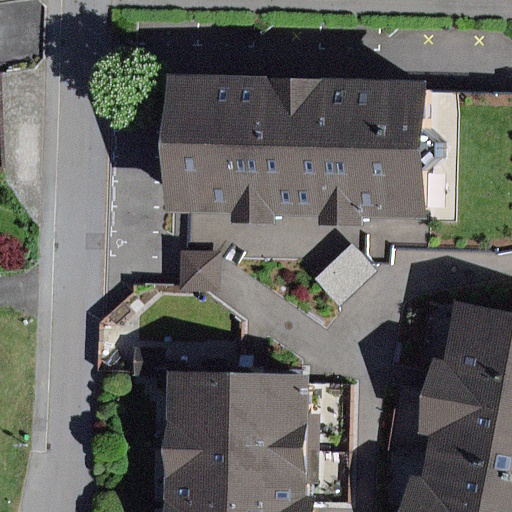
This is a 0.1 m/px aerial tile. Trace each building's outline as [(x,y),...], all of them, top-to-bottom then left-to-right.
[(454,81),(195,77),(191,213),(451,219),(454,81)] [(224,257),(190,256),(190,291),(223,292),(224,257)] [(511,511),(511,298),(476,291),(430,511),(511,511)] [(184,331),(153,332),(154,363),(185,363),(184,331)] [(328,511),(333,366),(194,362),(189,511),(328,511)]
